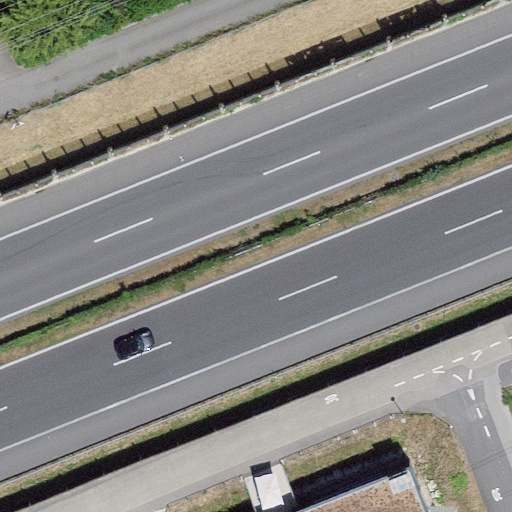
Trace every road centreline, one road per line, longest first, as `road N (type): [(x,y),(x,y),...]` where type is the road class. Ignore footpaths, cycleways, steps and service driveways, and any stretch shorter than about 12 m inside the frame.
road 1 (motorway): [(511,76),(0,279)]
road 2 (motorway): [(0,409),(511,206)]
road 3 (residential): [(103,511),(511,339)]
road 4 (residential): [(0,98),(248,0)]
